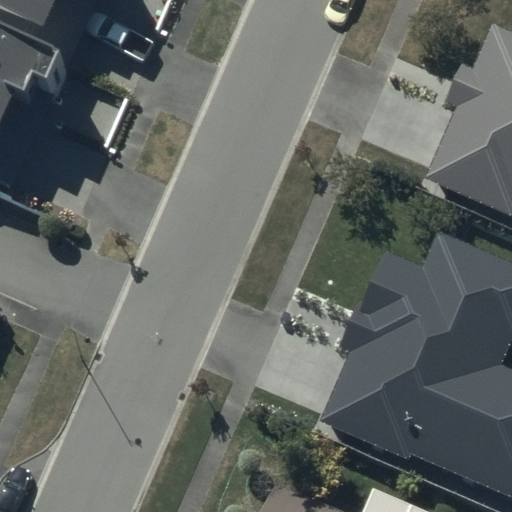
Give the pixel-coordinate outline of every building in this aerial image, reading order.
[(0,0),(0,39),(71,72),(104,0),(0,0)] [(0,184),(17,192),(71,72),(0,39),(0,184)] [(511,44),(500,40),(435,181),(511,216),(511,44)] [(511,343),(511,275),(446,245),(432,276),(390,257),(349,346),(366,354),(336,419),(511,499),(511,372),(501,367),(511,343)] [(308,511),(286,502),(281,511),(308,511)]
